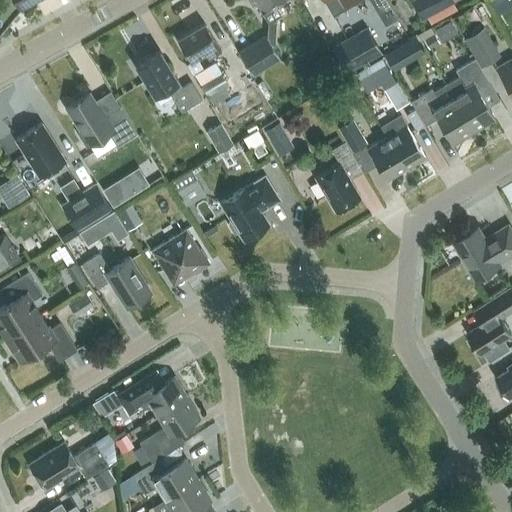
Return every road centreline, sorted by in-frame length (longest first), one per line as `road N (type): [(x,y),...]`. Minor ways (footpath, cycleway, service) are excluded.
road 1 (unclassified): [(0,435),(198,309)]
road 2 (unclassified): [(198,309),(246,273),(270,269),(411,285)]
road 3 (residential): [(198,309),(225,349),(240,469),(265,511)]
road 4 (residential): [(477,459),(405,352),(411,285)]
road 5 (residential): [(411,285),(419,219),(511,162)]
road 6 (residential): [(0,74),(127,0)]
